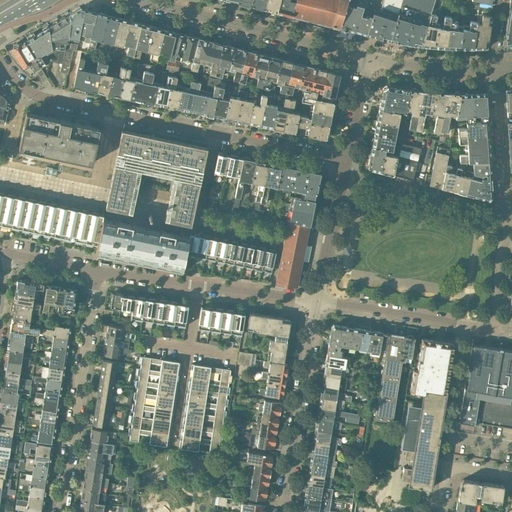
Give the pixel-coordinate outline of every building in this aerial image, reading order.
[(252,0),(251,4),(255,6),(256,8),(261,9),(263,8),(264,8),(265,0),(252,0)] [(265,0),(264,8),(268,9),(269,11),(274,12),(276,11),(277,11),(280,0),(265,0)] [(280,0),(277,11),(278,12),(278,13),(282,14),(284,13),(291,15),(295,0),(280,0)] [(295,0),(291,15),(311,20),(326,24),(339,27),(340,27),(348,0),(295,0)] [(354,30),(359,32),(366,34),(390,40),(398,12),(381,7),(379,14),(370,11),(369,12),(368,15),(367,15),(367,16),(366,16),(366,17),(364,16),(362,16),(365,6),(348,0),(340,27),(340,28),(341,31),(346,32),(348,30),(353,31),(354,30)] [(417,44),(421,45),(431,13),(435,0),(383,0),(381,7),(398,12),(390,40),(394,40),(417,44)] [(79,35),(85,9),(81,8),(70,14),(69,15),(70,25),(68,38),(67,43),(67,44),(67,49),(72,50),(75,51),(77,40),(78,39),(79,35)] [(96,12),(85,9),(79,35),(78,39),(77,40),(75,51),(80,52),(86,53),(87,46),(96,12)] [(96,39),(101,40),(107,14),(96,12),(87,46),(94,48),(96,39)] [(434,25),(437,15),(431,13),(421,45),(434,46),(438,27),(434,25)] [(113,42),(113,41),(119,17),(107,14),(101,40),(110,42),(109,47),(111,47),(113,42)] [(491,15),(482,14),(481,20),(479,20),(479,22),(477,22),(474,47),(487,48),(491,15)] [(61,31),(59,43),(66,41),(66,43),(65,49),(67,49),(67,44),(67,43),(68,38),(70,25),(69,15),(60,20),(61,31)] [(443,28),(438,27),(434,46),(442,47),(447,47),(451,20),(451,17),(444,16),(443,28)] [(122,43),(124,43),(130,20),(119,17),(113,41),(122,43)] [(61,31),(60,20),(49,26),(52,48),(52,49),(56,50),(55,44),(59,43),(61,31)] [(142,23),(130,20),(124,43),(129,44),(127,53),(134,54),(136,46),(142,23)] [(447,47),(460,47),(462,30),(456,29),(457,21),(451,20),(447,47)] [(462,28),(462,30),(460,47),(474,47),(477,22),(470,21),(469,29),(462,28)] [(142,48),(147,49),(153,26),(142,23),(136,46),(134,54),(134,55),(139,57),(142,48)] [(28,39),(25,41),(39,64),(44,61),(40,55),(52,48),(49,26),(36,34),(35,34),(34,33),(32,33),(28,36),(27,38),(28,39)] [(164,29),(153,26),(147,49),(152,51),(150,60),(156,61),(157,60),(159,52),(164,29)] [(165,51),(171,53),(176,32),(164,29),(159,52),(157,60),(162,62),(165,51)] [(187,35),(176,32),(171,53),(167,69),(177,71),(180,61),(174,60),(175,53),(181,55),(187,35)] [(198,38),(187,35),(181,55),(180,61),(182,61),(183,59),(188,60),(186,67),(190,68),(198,38)] [(205,63),(211,41),(198,38),(190,68),(197,70),(199,64),(200,62),(205,63)] [(39,64),(25,41),(20,44),(17,42),(13,44),(13,48),(12,48),(25,69),(31,65),(35,71),(41,67),(39,64)] [(223,44),(211,41),(205,63),(211,65),(211,66),(211,67),(209,73),(215,75),(223,44)] [(224,67),(230,69),(235,47),(223,44),(215,75),(221,76),(224,67)] [(247,50),(235,47),(230,69),(235,70),(233,79),(239,81),(241,72),(247,50)] [(60,72),(67,74),(72,50),(67,49),(65,49),(60,72)] [(57,63),(60,51),(53,50),(50,61),(57,63)] [(247,73),(253,75),(258,53),(247,50),(241,72),(239,81),(245,83),(247,73)] [(265,78),(270,56),(258,53),(253,75),(259,77),(256,84),(263,86),(265,78)] [(274,89),(276,81),(282,59),(270,56),(265,78),(263,86),(274,89)] [(84,58),(80,57),(78,64),(74,86),(75,88),(78,89),(80,87),(84,88),(88,70),(81,69),(81,66),(82,66),(84,58)] [(285,92),(293,62),(282,59),(276,81),(281,83),(280,91),(285,92)] [(95,72),(88,70),(84,88),(96,90),(101,62),(97,61),(95,69),(96,69),(95,72)] [(68,73),(66,84),(74,86),(78,64),(71,62),(68,73)] [(101,62),(96,90),(107,93),(111,75),(103,73),(104,71),(105,71),(106,63),(101,62)] [(293,84),(300,86),(305,65),(293,62),(285,92),(291,93),(293,84)] [(317,68),(305,65),(300,86),(306,87),(304,96),(309,97),(317,68)] [(118,77),(111,75),(107,93),(112,94),(113,96),(117,97),(118,95),(119,95),(125,67),(120,66),(118,74),(119,74),(118,77)] [(125,67),(119,95),(131,98),(134,80),(127,79),(128,76),(130,68),(125,67)] [(317,68),(309,97),(315,98),(317,89),(323,91),(328,71),(317,68)] [(42,69),(37,71),(42,80),(47,78),(42,69)] [(323,91),(321,99),(334,102),(338,81),(340,82),(341,77),(339,77),(339,76),(338,73),(336,73),(336,71),(330,70),(330,71),(328,71),(323,91)] [(142,82),(134,80),(131,98),(132,100),(135,101),(137,99),(142,100),(148,72),(143,71),(142,79),(142,82)] [(148,72),(142,100),(154,103),(158,85),(150,83),(151,81),(153,73),(148,72)] [(165,86),(158,85),(154,103),(166,105),(172,77),(167,76),(165,86)] [(166,105),(167,105),(168,108),(171,109),(173,107),(178,108),(181,90),(174,89),(177,78),(172,77),(166,105)] [(212,115),(214,115),(217,97),(220,86),(221,80),(209,77),(207,84),(215,86),(212,96),(205,94),(202,113),(206,113),(207,116),(210,117),(212,115)] [(178,108),(190,110),(193,92),(196,81),(191,80),(189,91),(181,90),(178,108)] [(196,81),(193,92),(190,110),(202,113),(205,94),(198,93),(200,82),(196,81)] [(231,121),(237,122),(237,120),(241,98),(244,84),(240,83),(237,95),(239,98),(230,96),(229,99),(225,117),(230,118),(231,121)] [(253,103),(253,101),(244,99),(247,97),(248,91),(245,91),(247,84),(244,84),(241,98),(237,120),(237,122),(242,123),(245,121),(249,122),(253,103)] [(380,102),(379,108),(392,111),(393,109),(406,111),(406,109),(410,89),(387,85),(383,88),(382,94),(381,102),(380,102)] [(214,115),(225,117),(229,99),(222,98),(224,87),(220,86),(217,97),(214,115)] [(260,125),(261,125),(263,127),(266,128),(268,126),(272,127),(276,108),(277,105),(267,103),(268,102),(270,101),(271,96),(272,96),(274,89),(268,88),(266,95),(260,125)] [(411,90),(410,89),(406,109),(412,110),(408,127),(415,129),(422,91),(416,90),(416,88),(412,88),(411,90)] [(431,113),(431,111),(435,92),(434,92),(434,91),(432,90),(429,89),(427,91),(422,91),(415,129),(421,130),(425,111),(431,113)] [(9,98),(0,90),(0,122),(4,124),(7,106),(9,107),(11,100),(9,99),(9,98)] [(436,92),(435,92),(431,111),(437,112),(433,131),(439,132),(440,130),(447,92),(442,92),(442,91),(441,90),(438,90),(436,91),(436,92)] [(450,113),(456,114),(460,93),(459,93),(458,91),(454,90),(453,92),(447,92),(440,130),(446,131),(450,113)] [(272,127),(277,128),(278,131),(283,132),(283,129),(290,98),(291,94),(286,92),(283,106),(284,106),(283,110),(276,108),(272,127)] [(473,92),(460,93),(456,114),(467,113),(467,121),(474,121),(474,114),(473,92)] [(480,121),(488,120),(486,92),(473,92),(474,114),(479,113),(480,121)] [(260,125),(266,95),(261,94),(260,102),(261,102),(260,105),(255,104),(256,100),(253,99),(253,101),(253,103),(249,122),(254,123),(255,125),(259,126),(260,125)] [(310,101),(313,102),(312,110),(331,114),(332,109),(334,108),(335,104),(334,102),(321,99),(315,98),(309,97),(304,96),(303,96),(301,101),(309,103),(310,101)] [(295,132),(297,125),(298,120),(299,114),(299,113),(291,111),(292,108),(293,108),(295,100),(290,98),(283,129),(283,132),(288,133),(290,131),(295,132)] [(400,113),(392,111),(379,108),(377,121),(397,125),(400,113)] [(330,119),(331,114),(312,110),(310,117),(307,117),(307,116),(299,114),(298,120),(328,126),(331,124),(332,120),(330,119)] [(100,128),(49,117),(26,112),(19,148),(92,163),(100,128)] [(328,126),(298,120),(297,125),(306,126),(304,134),(326,138),(328,126)] [(458,135),(488,133),(488,120),(480,121),(474,121),(467,121),(466,122),(466,127),(458,127),(458,135)] [(377,121),(374,133),(395,137),(397,125),(377,121)] [(128,212),(134,184),(137,169),(178,178),(169,220),(191,225),(207,147),(122,129),(105,207),(128,212)] [(373,138),(372,145),(385,148),(392,149),(395,137),(374,133),(373,138)] [(467,147),(489,146),(488,133),(458,135),(459,142),(467,141),(467,147)] [(400,143),(397,155),(393,175),(413,180),(421,150),(421,148),(400,143)] [(380,171),(384,153),(385,148),(372,145),(368,165),(370,169),(380,171)] [(424,182),(441,187),(446,164),(449,149),(437,146),(431,174),(426,172),(424,182)] [(473,160),(490,160),(489,146),(467,147),(468,153),(460,153),(460,161),(466,161),(473,160)] [(226,155),(226,154),(218,152),(212,180),(221,182),(221,180),(225,181),(226,176),(230,156),(226,155)] [(397,155),(384,153),(380,171),(393,175),(397,155)] [(237,179),(238,179),(242,158),(243,157),(242,157),(242,158),(238,158),(238,156),(230,155),(226,176),(234,178),(234,176),(238,177),(237,179)] [(243,158),(242,158),(238,179),(234,196),(235,197),(233,207),(238,208),(240,198),(244,180),(251,181),(255,161),(250,160),(249,158),(245,157),(243,158)] [(473,160),(473,173),(478,174),(482,175),(483,174),(491,173),(490,161),(490,160),(473,160)] [(251,181),(258,183),(255,201),(260,202),(268,164),(267,163),(266,161),(263,161),(261,162),(255,161),(251,181)] [(268,164),(260,202),(265,203),(269,185),(276,186),(281,166),(276,165),(275,163),(271,162),(269,164),(268,164)] [(451,165),(446,164),(441,187),(453,190),(459,167),(457,167),(456,173),(449,172),(451,165)] [(282,166),(281,166),(276,186),(276,189),(289,191),(289,188),(302,191),(306,171),(287,167),(286,166),(283,165),(282,166)] [(46,167),(45,174),(55,176),(57,169),(46,167)] [(469,177),(460,174),(462,168),(459,167),(453,190),(465,193),(469,177)] [(306,171),(302,191),(307,192),(305,193),(303,199),(314,201),(315,193),(319,194),(321,183),(318,183),(319,174),(318,174),(317,172),(314,171),(313,172),(306,171)] [(477,179),(478,174),(473,173),(472,178),(469,177),(465,193),(477,196),(481,180),(477,179)] [(492,197),(491,173),(483,174),(482,175),(481,180),(477,196),(488,199),(492,197)] [(8,226),(12,227),(18,197),(14,196),(15,195),(8,194),(7,195),(8,195),(1,225),(1,226),(8,227),(8,226)] [(22,229),(23,229),(29,199),(25,199),(25,197),(18,196),(18,197),(12,227),(12,228),(19,229),(19,228),(22,229)] [(293,204),(292,204),(286,203),(285,210),(291,211),(289,221),(309,225),(310,220),(311,220),(312,214),(312,212),(313,212),(314,206),(313,206),(314,201),(303,199),(294,197),(293,204)] [(29,232),(29,230),(33,231),(39,202),(36,201),(36,199),(29,198),(29,199),(23,229),(22,229),(22,230),(29,232)] [(44,233),(50,204),(46,203),(46,202),(39,200),(39,202),(33,231),(33,232),(40,234),(40,233),(44,233)] [(50,236),(51,235),(54,236),(60,206),(57,205),(57,204),(50,202),(50,204),(44,233),(43,235),(50,236)] [(65,238),(71,208),(67,208),(68,206),(60,205),(60,206),(54,236),(54,237),(61,238),(61,237),(65,238)] [(72,239),(75,240),(82,211),(81,210),(78,210),(78,208),(71,207),(71,208),(65,238),(64,239),(71,241),(72,239)] [(86,242),(92,213),(88,212),(89,211),(82,209),(81,210),(82,211),(75,240),(75,241),(82,243),(82,242),(86,242)] [(96,246),(97,246),(103,218),(104,214),(103,214),(102,215),(99,214),(99,213),(92,211),(92,213),(86,242),(85,244),(93,245),(93,244),(96,244),(96,246)] [(402,226),(413,229),(415,219),(401,216),(400,221),(403,222),(402,226)] [(103,218),(97,246),(96,253),(111,256),(182,271),(185,254),(189,237),(103,218)] [(286,227),(275,284),(297,286),(309,225),(289,221),(287,221),(286,227)] [(338,229),(335,244),(349,247),(352,232),(338,229)] [(189,237),(185,254),(186,254),(186,253),(190,254),(189,255),(196,256),(196,255),(200,235),(200,234),(194,233),(194,234),(191,233),(191,232),(190,232),(189,237)] [(200,235),(196,255),(199,256),(199,257),(205,258),(205,257),(209,237),(210,236),(203,235),(203,236),(200,235)] [(209,237),(205,257),(208,258),(208,259),(214,260),(215,259),(214,259),(219,239),(219,238),(213,237),(213,238),(209,237)] [(219,239),(214,259),(215,259),(218,260),(218,261),(224,262),(224,261),(228,241),(229,240),(222,239),(222,240),(219,239)] [(228,241),(224,261),(227,262),(227,263),(233,264),(234,263),(233,263),(237,243),(238,243),(238,242),(232,241),(231,242),(228,241)] [(238,243),(237,243),(233,263),(234,263),(237,264),(236,265),(243,266),(243,265),(247,245),(247,244),(241,242),(241,244),(238,243)] [(247,245),(243,265),(246,266),(246,267),(252,268),(252,267),(256,247),(257,247),(257,246),(250,244),(250,246),(247,245)] [(257,247),(256,247),(252,267),(255,268),(255,269),(261,270),(262,269),(261,269),(266,249),(266,248),(260,246),(260,248),(257,247)] [(266,249),(261,269),(262,269),(265,270),(264,271),(271,272),(276,250),(269,248),(269,250),(266,249)] [(43,283),(17,279),(15,292),(36,295),(36,291),(42,292),(43,283)] [(47,284),(44,302),(42,311),(46,311),(46,309),(48,310),(49,303),(54,304),(56,285),(47,284)] [(58,304),(57,311),(59,311),(59,313),(62,314),(66,287),(56,285),(54,304),(58,304)] [(68,287),(66,287),(62,314),(67,315),(68,313),(73,313),(77,289),(75,288),(75,287),(69,286),(68,287)] [(35,298),(36,295),(15,292),(14,304),(40,308),(41,303),(32,302),(33,297),(35,298)] [(124,295),(124,293),(112,292),(110,306),(132,309),(134,295),(127,294),(127,295),(124,295)] [(138,297),(134,296),(135,295),(134,295),(132,309),(131,315),(130,318),(131,318),(131,317),(135,317),(135,319),(141,320),(145,297),(138,296),(138,297)] [(145,297),(141,320),(142,320),(142,318),(146,319),(145,320),(152,321),(155,298),(149,297),(149,298),(145,298),(145,297)] [(159,300),(156,299),(156,298),(155,298),(152,321),(153,321),(153,320),(156,320),(156,322),(163,323),(166,300),(159,299),(159,300)] [(167,300),(166,300),(163,323),(163,322),(167,322),(167,323),(173,324),(177,301),(170,300),(170,302),(166,301),(167,300)] [(177,325),(185,326),(188,303),(181,302),(181,303),(177,303),(177,301),(173,324),(174,324),(174,323),(178,324),(177,325)] [(12,316),(30,319),(32,320),(33,317),(30,316),(31,311),(39,313),(40,308),(14,304),(12,316)] [(202,305),(201,305),(197,328),(199,328),(199,327),(202,327),(202,329),(208,330),(212,307),(205,306),(205,307),(202,306),(202,305)] [(208,330),(209,330),(209,328),(213,329),(212,330),(219,331),(223,308),(216,307),(216,309),(212,308),(212,307),(208,330)] [(223,308),(219,331),(220,331),(220,330),(223,331),(223,332),(230,333),(233,310),(227,309),(226,310),(223,310),(223,308)] [(234,310),(233,310),(230,333),(231,332),(234,332),(234,334),(241,335),(244,312),(237,310),(237,312),(234,311),(234,310)] [(277,335),(288,336),(290,321),(289,319),(249,312),(247,326),(259,328),(259,332),(277,335)] [(30,319),(12,316),(10,330),(26,332),(39,334),(40,329),(29,327),(30,319)] [(41,334),(47,335),(53,336),(69,338),(70,328),(54,325),(54,330),(42,328),(41,334)] [(331,326),(329,340),(337,341),(337,347),(339,347),(340,345),(342,345),(343,337),(338,336),(340,326),(333,325),(331,326)] [(108,326),(106,336),(122,338),(128,339),(129,333),(123,332),(124,328),(108,326)] [(342,345),(346,346),(346,348),(348,348),(351,328),(340,326),(338,336),(343,337),(342,345)] [(362,329),(351,328),(348,348),(350,348),(350,347),(359,348),(362,329)] [(370,331),(362,329),(359,348),(365,349),(365,351),(367,351),(370,331)] [(25,336),(26,332),(10,330),(8,340),(24,342),(32,343),(33,337),(25,336)] [(253,331),(247,330),(245,346),(250,346),(253,331)] [(382,332),(370,331),(367,351),(369,351),(369,349),(379,351),(382,332)] [(392,422),(401,360),(399,360),(401,349),(398,349),(399,347),(396,346),(398,335),(382,332),(379,351),(385,352),(375,420),(392,422)] [(407,336),(398,335),(396,346),(399,347),(398,349),(401,349),(399,360),(401,360),(405,361),(406,356),(412,357),(415,337),(414,337),(413,335),(409,334),(407,336)] [(53,336),(47,335),(47,339),(52,340),(51,346),(67,348),(69,338),(53,336)] [(288,341),(288,336),(277,335),(277,339),(269,338),(268,349),(273,350),(271,360),(285,362),(288,341)] [(128,339),(122,338),(106,336),(105,346),(121,348),(128,349),(130,339),(128,339)] [(425,388),(446,391),(445,390),(452,343),(440,341),(440,340),(434,339),(433,340),(421,338),(416,370),(413,370),(410,388),(412,388),(411,396),(420,397),(421,394),(423,395),(424,395),(425,388)] [(24,342),(8,340),(7,350),(23,352),(24,347),(31,348),(32,343),(24,342)] [(339,349),(339,347),(337,347),(337,341),(329,340),(327,355),(342,357),(343,350),(339,349)] [(490,347),(472,344),(462,404),(465,404),(462,423),(475,425),(475,422),(511,427),(511,350),(502,349),(502,348),(499,347),(499,349),(490,347)] [(51,346),(50,356),(66,359),(67,348),(51,346)] [(121,348),(105,346),(103,355),(119,357),(120,353),(128,354),(129,349),(128,349),(121,348)] [(28,359),(22,358),(23,352),(7,350),(5,360),(22,363),(29,364),(30,358),(28,358),(28,359)] [(237,363),(244,364),(246,352),(239,351),(237,363)] [(253,353),(246,352),(244,364),(254,366),(256,354),(253,353)] [(160,371),(177,373),(178,369),(180,369),(181,362),(144,356),(140,355),(139,363),(141,363),(140,368),(149,369),(150,363),(161,364),(160,371)] [(346,357),(342,357),(327,355),(325,365),(346,368),(347,365),(345,365),(346,357)] [(48,367),(64,370),(66,359),(50,356),(44,356),(43,361),(49,362),(48,367)] [(102,359),(101,370),(117,372),(118,362),(102,359)] [(29,364),(22,363),(5,360),(4,370),(20,372),(21,367),(26,368),(27,366),(29,366),(29,364)] [(269,367),(268,372),(285,375),(286,374),(287,374),(288,371),(288,369),(287,368),(287,364),(270,361),(264,360),(263,366),(269,367)] [(192,363),(191,364),(193,364),(193,369),(191,368),(190,376),(192,376),(229,382),(231,382),(232,375),(230,374),(231,369),(192,363)] [(339,378),(344,379),(346,368),(325,365),(324,376),(339,378)] [(62,380),(64,370),(48,367),(47,373),(42,372),(41,377),(62,380)] [(176,381),(178,382),(179,374),(177,373),(160,371),(149,369),(140,368),(138,368),(137,375),(139,376),(138,380),(147,381),(148,374),(159,376),(158,383),(175,385),(176,381)] [(20,372),(4,370),(2,380),(18,383),(31,385),(32,380),(19,378),(20,372)] [(115,383),(117,372),(101,370),(99,381),(115,383)] [(285,375),(268,372),(262,371),(261,377),(267,378),(266,383),(284,386),(284,385),(285,386),(286,380),(285,379),(285,375)] [(41,377),(35,376),(34,381),(46,383),(45,388),(61,390),(62,380),(41,377)] [(228,386),(229,382),(192,376),(191,381),(189,381),(188,388),(190,389),(227,394),(229,395),(230,387),(228,386)] [(324,376),(322,387),(338,389),(345,390),(347,379),(344,379),(339,378),(324,376)] [(138,380),(136,379),(135,387),(137,387),(136,392),(146,393),(146,386),(157,388),(156,395),(174,397),(174,393),(176,393),(177,386),(175,385),(158,383),(147,381),(138,380)] [(2,380),(1,390),(17,393),(18,387),(30,389),(31,385),(18,383),(2,380)] [(113,394),(115,383),(99,381),(97,392),(113,394)] [(266,383),(266,388),(260,387),(259,393),(282,397),(283,393),(284,393),(285,390),(285,387),(284,386),(266,383)] [(337,393),(338,389),(322,387),(320,397),(336,400),(344,401),(350,402),(351,396),(346,396),(346,394),(337,393)] [(60,395),(61,395),(62,393),(60,393),(61,390),(45,388),(44,393),(36,392),(35,397),(43,398),(59,400),(60,395)] [(419,492),(420,486),(431,488),(438,443),(440,435),(439,435),(446,391),(425,388),(424,395),(423,395),(419,419),(411,418),(409,430),(406,430),(404,438),(407,438),(407,439),(408,439),(405,458),(409,459),(407,467),(403,466),(401,479),(410,480),(408,490),(419,492)] [(227,406),(228,399),(226,398),(227,394),(190,389),(189,393),(187,392),(186,400),(188,401),(225,406),(227,406)] [(1,390),(0,393),(0,400),(15,403),(23,404),(24,399),(18,398),(19,393),(17,393),(1,390)] [(154,406),(172,409),(172,405),(174,405),(176,397),(174,397),(156,395),(146,393),(136,392),(134,391),(133,399),(135,399),(134,403),(144,405),(145,399),(155,400),(154,406)] [(112,405),(113,394),(97,392),(96,403),(112,405)] [(58,411),(59,400),(43,398),(35,397),(31,396),(30,403),(34,404),(35,402),(37,402),(37,403),(42,404),(42,409),(58,411)] [(336,400),(320,397),(318,409),(334,411),(342,412),(344,401),(336,400)] [(258,411),(263,411),(276,414),(279,414),(281,406),(277,406),(278,401),(264,399),(264,404),(259,404),(258,411)] [(15,403),(0,400),(0,411),(16,414),(16,409),(23,410),(23,404),(15,403)] [(226,411),(225,410),(225,406),(188,401),(187,405),(185,404),(184,412),(186,412),(223,418),(225,418),(226,411)] [(110,416),(112,405),(96,403),(94,413),(110,416)] [(134,403),(133,403),(132,411),(133,411),(133,415),(142,417),(143,410),(154,412),(153,418),(170,421),(171,417),(173,417),(174,409),(172,409),(154,406),(144,405),(134,403)] [(56,422),(58,411),(42,409),(41,414),(35,414),(34,418),(56,422)] [(317,419),(332,422),(337,423),(338,416),(345,417),(345,421),(358,423),(359,415),(344,412),(342,412),(334,411),(318,409),(317,419)] [(16,414),(0,411),(0,422),(14,424),(22,426),(23,424),(20,423),(21,420),(15,419),(16,414)] [(263,411),(262,416),(257,415),(256,422),(278,425),(279,418),(275,418),(276,414),(263,411)] [(223,422),(223,418),(186,412),(186,417),(184,416),(182,423),(182,424),(184,424),(222,430),(223,430),(225,422),(223,422)] [(108,427),(110,416),(94,413),(92,424),(108,427)] [(168,433),(169,429),(171,429),(172,421),(170,421),(153,418),(142,417),(133,415),(131,415),(130,423),(131,423),(131,427),(140,429),(141,422),(152,424),(151,430),(168,433)] [(121,417),(121,418),(116,417),(115,424),(123,425),(124,418),(121,417)] [(56,422),(34,418),(32,418),(31,423),(39,424),(38,430),(54,432),(56,422)] [(342,423),(337,423),(332,422),(317,419),(315,430),(331,432),(331,428),(341,430),(342,423)] [(0,433),(12,435),(13,430),(19,431),(20,428),(22,429),(22,426),(14,424),(0,422),(0,433)] [(252,426),(251,432),(273,436),(273,433),(276,433),(278,425),(256,422),(255,427),(252,426)] [(223,434),(221,434),(222,430),(184,424),(184,428),(182,428),(181,435),(181,436),(183,436),(220,442),(222,442),(223,434)] [(129,440),(168,446),(168,445),(166,445),(167,441),(169,441),(170,433),(168,433),(151,430),(140,429),(131,427),(129,427),(128,435),(130,435),(129,440)] [(116,432),(92,428),(90,440),(107,443),(108,436),(115,438),(116,432)] [(229,429),(228,436),(237,438),(239,431),(229,429)] [(32,434),(31,440),(53,443),(54,432),(38,430),(38,435),(32,434)] [(315,430),(313,441),(329,443),(337,445),(340,445),(341,439),(330,436),(331,432),(315,430)] [(251,432),(249,445),(271,449),(272,444),(274,445),(276,437),(273,436),(251,432)] [(11,440),(12,435),(0,433),(0,443),(10,445),(22,447),(23,442),(11,440)] [(219,446),(220,442),(183,436),(182,440),(180,440),(179,448),(220,454),(221,446),(219,446)] [(89,450),(105,453),(111,454),(114,454),(115,444),(107,443),(90,440),(89,450)] [(51,456),(52,445),(25,441),(24,452),(29,453),(30,447),(36,448),(35,453),(51,456)] [(313,441),(312,452),(327,454),(335,456),(337,445),(329,443),(313,441)] [(0,454),(8,456),(9,456),(10,451),(16,452),(16,449),(18,450),(21,451),(22,447),(10,445),(0,443),(0,454)] [(234,459),(236,447),(227,446),(225,458),(234,459)] [(105,453),(89,450),(87,460),(110,463),(111,454),(105,453)] [(360,451),(351,450),(350,458),(359,459),(360,451)] [(272,459),(269,458),(270,455),(248,451),(246,462),(254,464),(268,466),(271,466),(272,459)] [(335,456),(327,454),(312,452),(310,463),(326,465),(334,467),(336,467),(337,461),(335,460),(335,456)] [(34,458),(27,457),(26,462),(49,466),(50,462),(52,461),(52,458),(51,456),(35,453),(34,458)] [(7,462),(8,456),(0,454),(0,466),(14,468),(15,463),(7,462)] [(87,460),(86,470),(102,472),(111,473),(112,464),(110,463),(87,460)] [(25,467),(32,468),(31,474),(48,477),(49,475),(50,473),(48,471),(49,466),(26,462),(20,462),(19,469),(25,470),(25,467)] [(326,465),(310,463),(308,474),(332,477),(333,477),(334,467),(326,465)] [(248,475),(252,475),(269,478),(271,470),(268,470),(268,466),(254,464),(254,468),(249,467),(248,475)] [(14,468),(0,466),(0,476),(5,478),(5,472),(10,473),(11,470),(14,470),(14,468)] [(101,482),(107,483),(108,478),(101,478),(102,472),(86,470),(84,480),(101,482)] [(19,483),(30,485),(46,487),(48,477),(31,474),(26,474),(25,479),(19,478),(19,483)] [(332,477),(308,474),(307,485),(322,487),(327,488),(330,488),(332,477)] [(252,482),(251,487),(265,489),(265,486),(268,486),(269,478),(252,475),(248,475),(247,481),(252,482)] [(0,476),(0,487),(9,489),(11,479),(5,478),(0,476)] [(128,476),(126,486),(133,487),(135,477),(128,476)] [(461,480),(458,500),(475,502),(476,494),(481,495),(480,499),(491,501),(492,498),(502,500),(504,485),(463,479),(461,480)] [(99,492),(100,487),(106,488),(107,483),(101,482),(84,480),(83,489),(99,492)] [(29,490),(28,496),(44,498),(44,497),(46,496),(47,493),(45,492),(46,487),(30,485),(19,483),(18,488),(29,490)] [(305,489),(306,490),(305,496),(321,498),(331,500),(333,489),(330,488),(327,488),(322,487),(307,485),(305,486),(305,489)] [(132,497),(133,487),(126,486),(125,496),(132,497)] [(265,489),(251,487),(246,486),(245,492),(250,493),(249,498),(263,500),(264,497),(266,497),(267,490),(265,489)] [(9,489),(0,487),(0,498),(1,499),(2,493),(15,495),(15,490),(9,489)] [(104,503),(105,493),(99,492),(83,489),(81,500),(82,500),(104,503)] [(44,500),(44,498),(28,496),(27,501),(16,499),(15,504),(27,506),(43,509),(44,500)] [(231,507),(233,499),(219,496),(217,505),(231,507)] [(303,507),(319,509),(329,511),(331,500),(321,498),(305,496),(304,500),(303,507)] [(82,500),(81,500),(79,510),(93,511),(102,511),(103,507),(104,503),(82,500)] [(473,511),(475,502),(458,500),(456,510),(470,511),(473,511)] [(242,502),(240,511),(264,511),(264,509),(261,509),(262,505),(248,503),(247,503),(242,502)]
